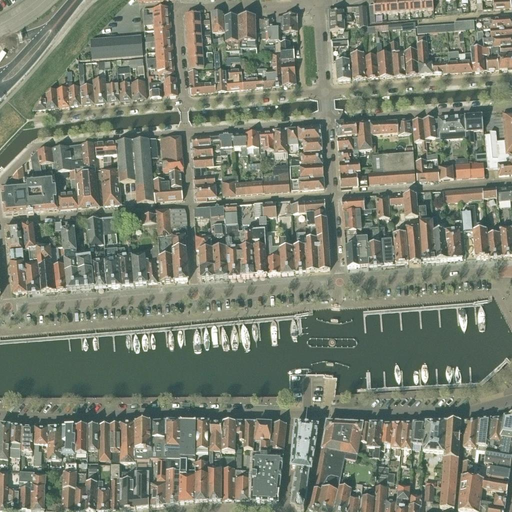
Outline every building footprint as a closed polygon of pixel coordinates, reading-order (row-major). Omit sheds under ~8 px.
[(374,16),(386,15),(385,0),(373,1),(374,16)] [(386,15),(398,14),(396,0),(387,0),(385,0),(386,15)] [(396,0),(398,14),(410,13),(408,0),(396,0)] [(408,0),(410,13),(421,12),(420,0),(408,0)] [(432,0),(420,0),(421,12),(433,11),(432,0)] [(476,0),(477,5),(482,4),(482,2),(492,1),(494,11),(511,10),(510,0),(476,0)] [(144,17),(144,21),(170,19),(169,8),(153,10),(154,16),(144,17)] [(362,29),(367,28),(366,8),(346,9),(346,14),(359,14),(360,29),(362,29)] [(329,9),(329,14),(330,33),(344,32),(344,25),(352,24),(352,17),(344,17),(343,9),(329,9)] [(213,35),(225,35),(224,19),(224,15),(211,14),(213,35)] [(186,16),(186,27),(201,26),(200,15),(186,16)] [(265,34),(262,34),(262,41),(266,41),(266,44),(278,44),(278,46),(276,46),(276,50),(272,50),(272,54),(281,54),(281,49),(281,43),(279,44),(279,30),(281,30),(281,31),(284,31),(284,34),(298,34),(297,25),(298,25),(298,17),(297,17),(297,16),(283,17),(283,18),(277,18),(277,30),(273,30),(273,27),(274,27),(274,22),(272,22),(272,20),(265,21),(265,34)] [(240,56),(239,33),(238,18),(224,19),(225,35),(225,41),(213,41),(213,48),(226,47),(226,54),(239,54),(239,56),(240,56)] [(238,18),(239,33),(256,31),(256,18),(238,18)] [(483,32),(490,31),(511,29),(511,18),(489,20),(476,22),(477,34),(483,33),(483,32)] [(170,19),(144,21),(145,26),(154,26),(155,32),(171,30),(170,19)] [(464,22),(454,23),(454,25),(455,33),(465,32),(464,22)] [(474,22),(464,22),(465,32),(475,31),(474,22)] [(414,24),(402,25),(402,31),(403,33),(412,33),(412,31),(415,31),(414,24)] [(417,36),(455,33),(454,25),(417,28),(417,36)] [(186,27),(187,38),(201,37),(201,26),(186,27)] [(375,27),(367,28),(362,29),(363,36),(376,35),(375,33),(375,28),(375,27)] [(511,29),(490,31),(491,39),(511,37),(511,29)] [(145,43),(171,41),(171,30),(155,32),(155,38),(145,39),(145,43)] [(256,31),(239,33),(240,56),(257,55),(256,51),(256,34),(256,31)] [(90,41),(92,61),(143,57),(141,37),(90,41)] [(187,38),(188,49),(202,48),(201,37),(187,38)] [(492,43),(493,49),(511,47),(511,37),(491,39),(483,40),(484,44),(492,43)] [(431,65),(441,64),(440,59),(429,60),(428,44),(426,44),(425,38),(417,38),(418,45),(417,45),(417,52),(419,77),(433,76),(431,65)] [(281,55),(281,61),(288,60),(294,60),(294,49),(290,49),(289,43),(288,43),(288,40),(281,40),(281,43),(281,49),(281,54),(281,55)] [(332,49),(348,48),(348,40),(332,41),(332,49)] [(156,53),(172,52),(171,41),(145,43),(146,50),(156,49),(156,53)] [(391,55),(390,55),(393,79),(406,78),(404,54),(404,52),(398,53),(397,44),(390,44),(391,55)] [(377,56),(377,57),(379,80),(393,79),(390,55),(382,55),(381,45),(377,45),(378,56),(377,56)] [(511,47),(493,49),(491,49),(492,58),(498,58),(511,56),(511,47)] [(188,49),(189,60),(203,59),(202,48),(188,49)] [(465,55),(466,62),(471,61),(472,73),(485,72),(483,57),(490,56),(489,49),(483,49),(483,48),(471,49),(471,55),(465,55)] [(157,64),(173,63),(172,52),(156,53),(157,64)] [(417,52),(404,54),(406,78),(419,77),(417,52)] [(447,63),(447,75),(461,74),(472,73),(471,61),(466,62),(458,62),(457,53),(447,54),(448,63),(447,63)] [(366,80),(365,70),(364,54),(351,55),(353,81),(366,80)] [(214,55),(215,73),(216,84),(216,94),(228,93),(227,81),(226,72),(220,73),(219,55),(214,55)] [(282,88),(282,78),(281,61),(281,55),(272,55),(273,72),(267,72),(267,71),(258,71),(258,76),(260,76),(263,76),(263,80),(263,90),(273,89),(282,88)] [(511,56),(498,58),(499,72),(508,71),(508,74),(511,73),(511,56)] [(366,69),(365,70),(366,80),(379,80),(377,57),(365,58),(366,69)] [(487,72),(499,72),(498,58),(492,58),(492,60),(486,60),(487,72)] [(203,59),(189,60),(190,71),(204,70),(203,59)] [(288,60),(281,61),(282,78),(295,77),(294,66),(289,66),(288,60)] [(143,61),(129,62),(130,70),(138,69),(139,77),(144,77),(143,61)] [(336,62),(337,82),(351,81),(349,62),(336,62)] [(99,64),(99,71),(100,81),(93,82),(93,87),(95,106),(108,104),(106,87),(105,71),(110,70),(110,63),(99,64)] [(161,85),(165,85),(164,76),(171,75),(174,75),(173,63),(157,64),(157,76),(160,76),(161,85)] [(433,76),(447,75),(447,63),(441,64),(431,65),(433,76)] [(95,106),(93,87),(85,88),(84,77),(84,65),(79,66),(80,89),(82,107),(95,106)] [(117,70),(118,74),(118,76),(125,75),(125,85),(119,86),(120,103),(132,102),(131,85),(130,69),(117,70)] [(241,77),(241,71),(229,72),(229,81),(227,81),(228,93),(242,91),(242,82),(250,81),(250,77),(248,77),(241,77)] [(191,96),(216,94),(216,84),(199,85),(199,78),(201,78),(201,72),(189,73),(190,78),(189,78),(191,96)] [(118,76),(118,74),(115,74),(116,80),(113,80),(113,86),(106,87),(108,104),(120,103),(119,86),(118,76)] [(164,76),(165,85),(166,99),(177,98),(176,80),(171,81),(171,75),(164,76)] [(242,91),(263,90),(263,80),(260,80),(260,76),(258,76),(250,77),(250,81),(242,82),(242,91)] [(295,77),(282,78),(282,88),(296,86),(295,77)] [(142,84),(131,85),(132,102),(146,101),(144,79),(141,79),(142,84)] [(70,108),(68,83),(68,81),(63,82),(63,90),(57,91),(58,110),(70,108)] [(82,107),(80,89),(72,89),(71,83),(68,83),(70,108),(82,107)] [(150,100),(162,99),(161,85),(155,85),(150,85),(150,100)] [(58,110),(57,91),(47,92),(45,94),(47,111),(58,110)] [(33,112),(47,111),(45,94),(40,101),(36,104),(33,112)] [(488,171),(495,170),(498,170),(499,178),(511,176),(511,114),(503,115),(505,142),(497,143),(496,133),(489,134),(489,136),(485,137),(488,171)] [(482,116),(464,118),(466,145),(474,144),(473,133),(483,133),(482,116)] [(466,141),(464,118),(451,119),(453,142),(466,141)] [(438,120),(438,121),(440,143),(453,142),(451,119),(438,120)] [(438,121),(434,121),(434,120),(424,121),(426,145),(430,145),(430,142),(435,142),(435,144),(440,145),(440,143),(438,121)] [(423,153),(426,152),(427,152),(426,145),(424,121),(412,122),(414,145),(422,144),(423,153)] [(397,123),(398,136),(398,138),(412,136),(410,122),(397,123)] [(397,123),(370,125),(371,138),(398,136),(397,123)] [(337,140),(358,139),(356,126),(344,127),(344,124),(336,125),(337,140)] [(356,126),(358,139),(359,152),(359,154),(376,152),(375,145),(372,145),(371,138),(370,125),(356,126)] [(298,131),(298,143),(321,141),(320,126),(311,127),(311,130),(298,131)] [(298,131),(288,131),(289,157),(299,156),(299,151),(298,143),(298,131)] [(273,133),(274,151),(274,155),(287,155),(286,132),(273,133)] [(265,152),(274,151),(273,133),(260,134),(260,148),(261,154),(265,154),(265,152)] [(258,134),(246,135),(247,156),(254,156),(254,157),(259,156),(258,134)] [(247,158),(247,156),(246,135),(233,136),(234,150),(241,149),(242,158),(247,158)] [(233,136),(219,137),(220,142),(220,148),(221,153),(221,158),(228,157),(228,156),(224,153),(232,152),(232,156),(235,155),(234,150),(233,136)] [(220,142),(219,137),(192,138),(193,144),(190,144),(191,150),(193,150),(211,148),(220,148),(220,142)] [(163,162),(182,160),(181,139),(161,140),(163,162)] [(359,152),(358,139),(337,140),(338,153),(359,152)] [(151,150),(150,141),(132,143),(135,183),(137,206),(155,204),(154,182),(153,182),(150,150),(151,150)] [(304,155),(322,154),(321,141),(298,143),(299,151),(304,151),(304,155)] [(120,185),(135,183),(132,143),(106,144),(108,164),(112,164),(111,158),(117,158),(120,185)] [(104,165),(108,164),(106,144),(95,145),(96,160),(103,159),(104,165)] [(83,162),(95,161),(93,145),(81,147),(83,162)] [(83,162),(81,147),(52,151),(54,166),(55,175),(68,174),(75,173),(84,172),(83,162)] [(194,160),(213,158),(213,154),(221,153),(220,148),(211,148),(193,150),(194,160)] [(52,151),(38,152),(42,181),(47,180),(45,167),(54,166),(52,151)] [(4,217),(58,212),(57,195),(55,179),(47,180),(42,181),(38,152),(38,153),(31,159),(34,181),(24,182),(23,174),(23,168),(13,178),(2,190),(4,217)] [(338,153),(339,164),(351,164),(351,156),(359,155),(359,154),(359,152),(338,153)] [(290,169),(323,166),(322,154),(304,155),(301,156),(301,162),(289,162),(290,169)] [(403,174),(404,185),(415,184),(413,154),(405,155),(383,157),(384,175),(403,174)] [(369,187),(404,185),(403,174),(384,175),(383,157),(372,158),(374,175),(369,175),(369,187)] [(214,169),(213,164),(221,163),(221,158),(213,158),(194,160),(194,170),(206,170),(214,169)] [(184,174),(182,160),(163,162),(164,175),(169,175),(181,174),(184,174)] [(99,209),(95,161),(83,162),(84,172),(75,173),(79,210),(99,209)] [(427,166),(427,163),(426,162),(415,163),(417,184),(428,183),(427,166)] [(351,164),(339,164),(340,178),(348,177),(349,179),(361,178),(359,163),(351,164)] [(469,166),(470,180),(484,179),(483,165),(469,166)] [(291,182),(323,180),(323,166),(290,169),(291,182)] [(428,183),(429,183),(440,182),(439,170),(432,170),(432,166),(427,166),(428,183)] [(470,180),(469,166),(468,166),(455,167),(456,181),(470,180)] [(288,167),(275,168),(273,170),(273,177),(288,176),(288,167)] [(453,168),(439,168),(440,182),(454,181),(453,168)] [(101,172),(104,208),(121,207),(118,170),(101,172)] [(195,189),(215,188),(215,181),(217,181),(222,181),(222,179),(221,174),(214,174),(214,173),(207,173),(206,170),(194,170),(195,189)] [(57,195),(58,212),(79,210),(75,173),(68,174),(68,178),(70,178),(72,194),(57,195)] [(169,175),(169,185),(170,190),(182,189),(181,174),(169,175)] [(348,177),(340,178),(341,189),(341,192),(351,191),(351,189),(358,188),(358,183),(367,183),(367,178),(361,178),(349,179),(348,177)] [(236,185),(236,184),(235,178),(228,179),(230,198),(237,197),(236,185)] [(324,191),(323,180),(291,182),(291,193),(324,191)] [(154,182),(155,204),(183,202),(182,189),(170,190),(169,185),(165,185),(165,181),(154,182)] [(216,199),(215,188),(195,189),(196,201),(197,203),(207,203),(207,200),(216,199)] [(499,203),(510,202),(509,189),(498,191),(499,203)] [(483,201),(483,192),(483,190),(459,192),(460,204),(483,202),(483,201)] [(496,191),(483,192),(483,201),(497,200),(496,191)] [(460,204),(459,192),(443,193),(443,200),(444,206),(460,204)] [(406,228),(406,229),(418,228),(418,220),(416,197),(403,198),(404,206),(406,228)] [(342,201),(343,213),(365,212),(364,200),(365,200),(365,198),(360,198),(360,200),(351,201),(351,199),(342,199),(342,201)] [(404,206),(403,198),(390,199),(391,207),(404,206)] [(378,221),(390,220),(388,199),(376,200),(378,221)] [(325,203),(298,205),(298,216),(307,216),(326,214),(325,203)] [(276,219),(276,204),(263,205),(263,219),(266,219),(276,219)] [(255,220),(263,219),(262,205),(254,206),(255,220)] [(298,216),(298,205),(290,206),(291,217),(298,216)] [(237,207),(224,208),(226,252),(228,279),(242,278),(239,234),(237,219),(237,207)] [(215,280),(228,279),(226,252),(224,208),(211,209),(212,228),(212,231),(212,240),(222,240),(223,249),(213,250),(215,280)] [(489,259),(487,237),(487,232),(477,232),(476,227),(477,227),(478,231),(482,231),(481,224),(476,225),(474,208),(469,208),(469,213),(461,214),(461,224),(463,235),(464,235),(473,235),(476,260),(489,259)] [(423,264),(435,263),(435,251),(433,224),(427,224),(426,210),(419,210),(421,237),(423,264)] [(158,248),(161,284),(161,285),(175,284),(175,283),(188,282),(185,240),(188,240),(187,217),(185,211),(170,212),(156,213),(156,217),(156,231),(158,248)] [(343,223),(361,222),(361,217),(368,217),(367,212),(365,212),(343,213),(343,217),(343,218),(343,223)] [(327,224),(326,214),(307,216),(307,229),(311,228),(311,241),(316,241),(315,225),(327,225),(327,224)] [(141,216),(128,218),(128,224),(129,230),(142,228),(141,216)] [(156,231),(156,217),(142,219),(144,232),(156,231)] [(435,263),(447,262),(446,233),(445,226),(438,226),(438,219),(433,220),(433,224),(435,251),(435,263)] [(101,221),(103,236),(116,235),(114,220),(101,221)] [(90,248),(94,248),(104,247),(103,236),(101,221),(87,222),(88,230),(90,248)] [(362,227),(361,222),(343,223),(343,228),(344,229),(345,234),(357,233),(362,232),(362,229),(370,229),(372,229),(372,227),(372,225),(363,225),(362,227)] [(446,233),(447,262),(465,261),(464,243),(464,235),(463,235),(461,224),(454,224),(454,232),(446,233)] [(316,241),(319,273),(330,272),(328,249),(327,225),(315,225),(316,241)] [(38,226),(23,227),(25,252),(29,252),(36,251),(36,246),(35,236),(39,236),(38,226)] [(7,228),(9,253),(23,252),(20,227),(7,228)] [(382,267),(382,266),(381,246),(379,230),(379,227),(372,227),(372,229),(370,229),(371,239),(373,239),(374,246),(368,247),(369,268),(382,267)] [(395,266),(409,265),(406,229),(406,228),(401,229),(402,236),(393,237),(395,266)] [(421,264),(418,228),(406,229),(409,265),(421,264)] [(501,249),(502,258),(511,257),(511,229),(500,230),(501,243),(501,249)] [(94,285),(90,248),(88,230),(62,232),(64,259),(67,292),(94,290),(94,285)] [(385,230),(379,230),(381,246),(382,246),(384,266),(385,267),(393,267),(393,265),(392,242),(385,242),(385,238),(385,230)] [(499,235),(487,237),(489,259),(502,258),(501,249),(501,243),(500,230),(499,230),(499,235)] [(201,281),(215,280),(213,250),(212,240),(212,231),(207,231),(207,239),(196,239),(197,252),(199,252),(201,281)] [(255,278),(267,277),(266,249),(265,232),(251,233),(255,278)] [(255,278),(251,233),(245,233),(245,234),(239,234),(242,278),(255,278)] [(357,233),(345,234),(348,270),(359,269),(357,241),(357,233)] [(307,252),(307,248),(306,248),(306,235),(297,235),(298,242),(297,242),(298,248),(294,248),(294,250),(293,250),(294,275),(306,274),(305,252),(307,252)] [(359,269),(369,268),(368,247),(367,240),(357,241),(359,269)] [(294,275),(293,250),(287,250),(286,241),(279,241),(280,248),(281,276),(294,275)] [(307,242),(307,248),(307,252),(305,252),(306,274),(319,273),(316,241),(311,241),(307,242)] [(56,293),(53,268),(53,266),(46,267),(46,262),(52,262),(51,249),(41,250),(41,246),(36,246),(36,251),(41,294),(56,293)] [(94,248),(90,248),(94,285),(94,290),(107,289),(104,257),(97,258),(96,255),(95,255),(94,248)] [(152,251),(152,252),(146,253),(148,285),(161,284),(158,248),(155,248),(152,251)] [(272,249),(266,249),(267,277),(281,276),(280,248),(272,249)] [(121,288),(134,287),(132,258),(131,250),(128,250),(129,257),(125,257),(125,250),(118,250),(119,262),(121,288)] [(25,267),(28,295),(41,294),(36,251),(29,252),(31,266),(25,267)] [(9,253),(11,265),(24,264),(23,252),(9,253)] [(107,289),(121,288),(119,262),(112,263),(111,255),(110,255),(110,253),(104,253),(104,257),(107,289)] [(146,253),(144,253),(141,253),(141,258),(132,258),(134,287),(148,285),(146,253)] [(67,292),(64,259),(61,259),(62,267),(53,268),(56,293),(67,292)] [(14,296),(28,295),(25,267),(25,264),(24,264),(11,265),(14,296)] [(511,417),(504,419),(500,440),(511,442),(511,417)] [(499,445),(500,440),(504,419),(493,421),(488,442),(499,445)] [(493,421),(479,423),(476,452),(477,452),(477,448),(486,449),(487,449),(488,442),(493,421)] [(152,462),(166,462),(166,423),(150,424),(150,462),(152,462)] [(180,449),(180,423),(167,423),(167,448),(180,449)] [(180,455),(180,461),(195,462),(195,458),(196,424),(180,423),(180,449),(181,449),(180,455)] [(476,452),(479,423),(465,424),(463,450),(471,451),(470,459),(474,460),(476,452)] [(150,464),(150,462),(150,424),(135,425),(135,465),(150,464)] [(196,424),(195,458),(208,458),(208,452),(210,452),(211,424),(196,424)] [(210,459),(222,459),(223,425),(211,424),(210,452),(210,454),(210,459)] [(359,445),(362,426),(327,424),(325,433),(322,451),(321,454),(314,491),(311,508),(309,511),(334,511),(339,489),(344,464),(345,459),(357,461),(357,459),(359,445)] [(461,424),(446,425),(444,456),(442,472),(442,481),(456,481),(457,472),(461,424)] [(135,469),(135,465),(135,425),(120,427),(121,467),(121,469),(131,469),(135,469)] [(222,459),(235,459),(236,455),(235,455),(236,436),(236,425),(223,425),(222,459)] [(236,425),(236,436),(240,436),(240,443),(244,443),(245,425),(236,425)] [(253,452),(254,442),(255,435),(255,425),(245,425),(244,443),(244,451),(253,452)] [(254,442),(262,443),(274,443),(275,425),(257,425),(257,435),(255,435),(254,442)] [(286,425),(275,425),(274,443),(273,452),(284,452),(286,425)] [(291,508),(296,508),(297,505),(305,506),(306,499),(308,482),(310,472),(311,472),(313,461),(313,462),(318,428),(310,427),(310,426),(304,425),(303,426),(295,425),(291,470),(296,470),(291,508)] [(444,456),(446,425),(426,426),(424,448),(423,455),(444,456)] [(0,463),(8,463),(8,460),(10,428),(0,426),(0,463)] [(370,426),(362,426),(359,445),(357,459),(357,461),(356,466),(354,481),(347,511),(360,511),(361,499),(363,484),(376,485),(376,479),(379,462),(380,454),(382,426),(370,426)] [(393,426),(382,426),(380,454),(385,454),(385,446),(391,447),(393,426)] [(403,426),(393,426),(391,447),(391,451),(395,451),(395,458),(400,459),(403,426)] [(404,452),(410,453),(411,447),(413,426),(404,426),(401,452),(402,452),(401,469),(406,469),(407,457),(406,455),(404,455),(404,452)] [(424,448),(426,426),(413,426),(411,447),(410,453),(411,453),(412,447),(424,448)] [(111,464),(111,427),(100,427),(100,464),(110,464),(111,464)] [(111,464),(110,464),(110,466),(121,467),(120,427),(111,427),(111,464)] [(12,428),(10,460),(8,460),(8,463),(8,471),(10,471),(8,511),(18,511),(19,491),(21,458),(21,453),(23,429),(12,428)] [(78,462),(87,462),(87,454),(88,428),(79,428),(77,429),(75,467),(75,468),(77,468),(78,466),(78,462)] [(88,428),(87,454),(99,454),(99,428),(88,428)] [(32,459),(33,430),(23,429),(21,453),(21,458),(25,458),(32,459)] [(49,430),(48,448),(47,464),(51,464),(51,471),(61,471),(62,469),(63,430),(63,429),(49,430)] [(75,467),(77,429),(63,430),(62,469),(64,469),(65,467),(68,467),(68,466),(75,467)] [(49,430),(35,430),(34,468),(41,468),(42,455),(39,455),(39,447),(48,448),(49,430)] [(486,449),(484,465),(488,466),(511,470),(511,460),(511,442),(500,440),(499,445),(488,442),(487,449),(486,449)] [(262,443),(261,453),(273,454),(273,452),(274,443),(262,443)] [(284,452),(273,452),(273,454),(261,453),(261,458),(253,458),(247,458),(247,469),(253,469),(252,472),(252,473),(251,503),(266,504),(278,505),(283,460),(284,452)] [(99,454),(87,454),(87,462),(84,511),(95,511),(98,462),(99,454)] [(168,455),(168,463),(167,463),(167,473),(166,508),(179,506),(180,461),(180,455),(168,455)] [(251,504),(251,503),(252,473),(241,472),(241,455),(236,455),(235,459),(235,503),(235,504),(251,504)] [(31,511),(34,484),(34,471),(25,471),(25,465),(24,465),(25,458),(21,458),(19,491),(18,511),(31,511)] [(208,504),(222,504),(222,459),(210,459),(210,471),(208,471),(208,504)] [(222,459),(222,504),(235,503),(235,459),(222,459)] [(195,462),(180,461),(179,506),(195,505),(196,466),(195,462)] [(84,511),(87,462),(78,462),(78,466),(77,468),(76,500),(75,511),(84,511)] [(152,483),(152,510),(165,508),(165,484),(166,462),(152,462),(152,473),(155,473),(154,483),(152,483)] [(387,479),(388,475),(388,473),(381,473),(382,472),(383,462),(379,462),(376,479),(387,479)] [(0,511),(8,511),(10,471),(8,471),(8,463),(0,463),(0,511)] [(461,477),(471,479),(472,472),(473,464),(463,463),(461,477)] [(149,481),(150,481),(150,464),(135,465),(135,469),(136,510),(149,509),(149,481)] [(339,489),(334,511),(347,511),(354,481),(356,466),(344,464),(339,489)] [(61,511),(75,511),(76,500),(77,468),(75,468),(75,467),(68,466),(68,467),(65,467),(64,469),(64,472),(61,511)] [(121,469),(121,467),(110,466),(110,468),(109,511),(119,511),(120,494),(121,474),(121,469)] [(195,505),(208,504),(208,471),(208,466),(196,466),(195,505)] [(488,482),(508,485),(511,470),(488,466),(486,472),(485,481),(488,482)] [(31,511),(44,511),(45,489),(46,489),(47,469),(34,468),(34,471),(34,484),(31,511)] [(109,511),(110,468),(100,468),(97,511),(109,511)] [(120,494),(119,511),(125,511),(136,511),(136,510),(135,469),(131,469),(131,474),(121,474),(120,494)] [(395,511),(396,506),(398,489),(394,488),(395,476),(388,475),(387,479),(384,511),(395,511)] [(461,477),(459,502),(480,505),(481,504),(484,481),(471,479),(461,477)] [(372,511),(384,511),(387,479),(376,479),(376,485),(375,488),(372,511)] [(440,511),(454,511),(456,481),(442,481),(440,508),(440,511)] [(506,498),(508,485),(488,482),(485,481),(484,481),(483,492),(496,494),(494,505),(488,504),(488,508),(504,511),(506,498)] [(360,511),(372,511),(375,488),(376,485),(363,484),(361,499),(360,511)] [(398,489),(396,506),(395,511),(407,511),(408,509),(401,508),(402,502),(409,503),(409,497),(410,489),(398,488),(398,489)] [(439,511),(440,511),(440,508),(432,507),(434,489),(425,488),(424,503),(424,511),(439,511)] [(408,509),(407,511),(419,511),(419,510),(421,509),(422,497),(412,497),(410,497),(410,507),(408,507),(408,509)] [(459,502),(458,511),(479,511),(480,505),(459,502)] [(479,511),(503,511),(504,511),(488,508),(488,504),(481,503),(481,504),(480,505),(479,511)]
